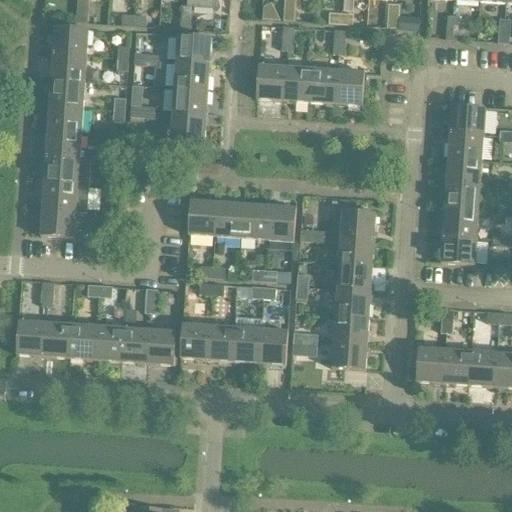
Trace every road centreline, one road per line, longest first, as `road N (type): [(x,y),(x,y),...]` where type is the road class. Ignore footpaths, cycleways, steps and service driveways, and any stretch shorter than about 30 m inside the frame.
road 1 (residential): [(405,297),(418,74),(511,81)]
road 2 (residential): [(0,268),(149,275),(155,151)]
road 3 (residential): [(0,392),(212,405)]
road 4 (residential): [(212,405),(394,417)]
road 5 (residential): [(394,417),(405,297)]
